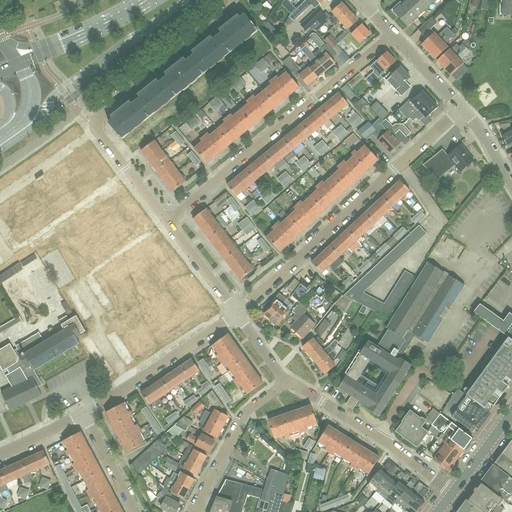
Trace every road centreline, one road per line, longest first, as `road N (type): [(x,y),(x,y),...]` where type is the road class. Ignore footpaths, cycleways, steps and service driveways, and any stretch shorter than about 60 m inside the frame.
road 1 (residential): [(461,108),(239,314)]
road 2 (residential): [(163,214),(393,34)]
road 3 (primary): [(0,144),(196,0)]
road 4 (residential): [(452,491),(284,376)]
road 5 (residential): [(97,131),(100,112),(221,16),(230,0)]
road 6 (residential): [(284,376),(239,424),(192,511)]
road 7 (residential): [(129,385),(235,309)]
